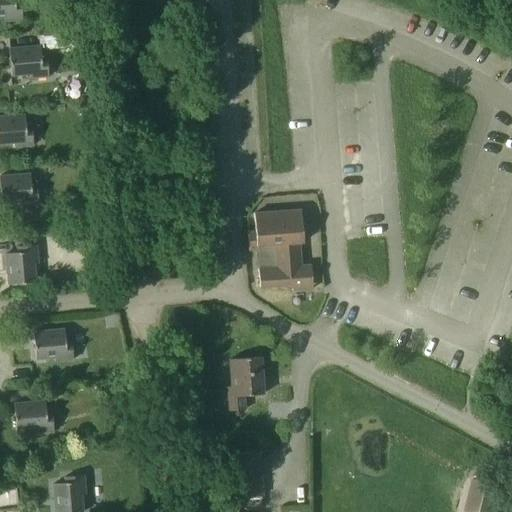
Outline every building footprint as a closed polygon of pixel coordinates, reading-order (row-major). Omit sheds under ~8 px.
[(13,0),(0,0),(0,17),(2,17),(3,21),(21,19),(19,0),(16,0),(14,0),(13,0)] [(39,45),(8,48),(10,75),(29,74),(29,78),(48,76),(46,56),(40,57),(39,45)] [(24,114),(0,116),(0,143),(13,143),(14,147),(32,145),(31,125),(25,126),(24,114)] [(94,155),(101,154),(102,154),(101,140),(100,140),(92,141),(94,155)] [(29,173),(0,175),(0,201),(0,203),(19,202),(19,206),(37,204),(36,184),(30,185),(29,173)] [(86,223),(104,220),(105,220),(104,209),(103,209),(84,211),(86,223)] [(254,231),(247,232),(248,250),(257,249),(257,245),(274,244),(276,267),(257,268),(259,287),(291,284),(291,290),(312,288),(310,264),(300,265),(298,242),(302,242),(300,209),(253,213),(254,231)] [(59,246),(70,245),(69,233),(59,234),(59,246)] [(17,265),(6,266),(7,284),(34,282),(33,263),(37,263),(35,245),(16,246),(17,265)] [(63,329),(32,332),(35,359),(53,357),(54,361),(72,359),(70,340),(64,340),(63,329)] [(225,386),(227,410),(243,409),(242,395),(261,394),(259,357),(228,359),(229,386),(225,386)] [(13,403),(15,430),(34,429),(34,433),(53,431),(51,412),(45,412),(44,401),(13,403)] [(224,453),(228,498),(261,495),(257,450),(224,453)] [(52,484),(54,511),(81,511),(80,494),(84,494),(83,475),(63,477),(64,483),(52,484)] [(472,478),(464,510),(469,511),(488,511),(495,484),(472,478)] [(9,505),(18,505),(16,488),(7,489),(9,505)]
